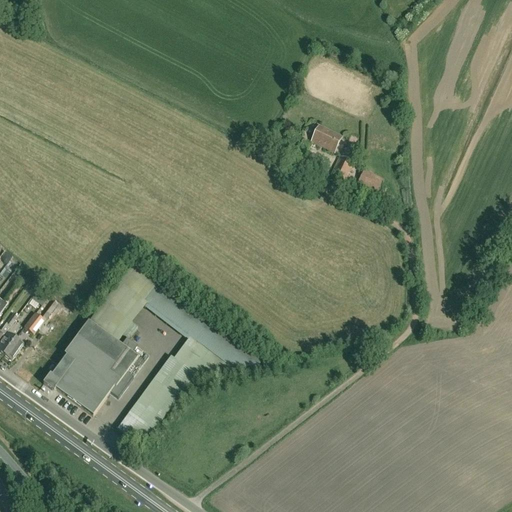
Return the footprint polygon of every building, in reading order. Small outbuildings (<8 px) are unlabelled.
[(311,143),(335,154),(343,138),(319,126),(311,143)] [(340,157),(330,181),(343,187),(354,163),(340,157)] [(377,197),(384,181),(364,172),(357,188),(377,197)] [(37,304),(41,299),(36,296),(32,301),(37,304)] [(41,319),(45,323),(47,319),(57,306),(53,303),(41,319)] [(6,325),(11,328),(18,319),(13,316),(6,325)] [(33,337),(39,330),(30,323),(25,330),(33,337)] [(89,323),(87,327),(85,330),(82,334),(66,356),(43,385),(54,393),(56,391),(93,418),(111,395),(118,400),(127,388),(121,383),(127,376),(133,381),(149,359),(127,342),(137,329),(132,325),(118,344),(89,323)] [(0,342),(11,328),(6,325),(0,333),(0,342)] [(0,347),(0,352),(5,357),(16,342),(8,336),(0,347)] [(16,342),(5,357),(12,362),(23,347),(16,342)]
